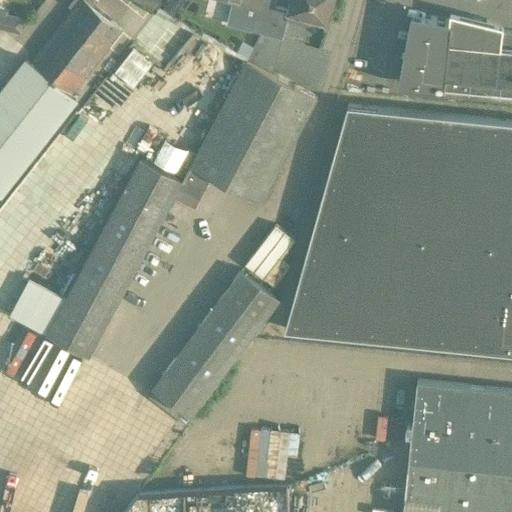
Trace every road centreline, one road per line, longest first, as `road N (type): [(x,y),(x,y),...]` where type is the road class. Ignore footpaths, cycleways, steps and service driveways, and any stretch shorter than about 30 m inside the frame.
road 1 (unknown): [(0,353),(28,375),(11,426),(115,375),(214,259),(290,190),(354,0)]
road 2 (unknown): [(0,264),(109,128)]
